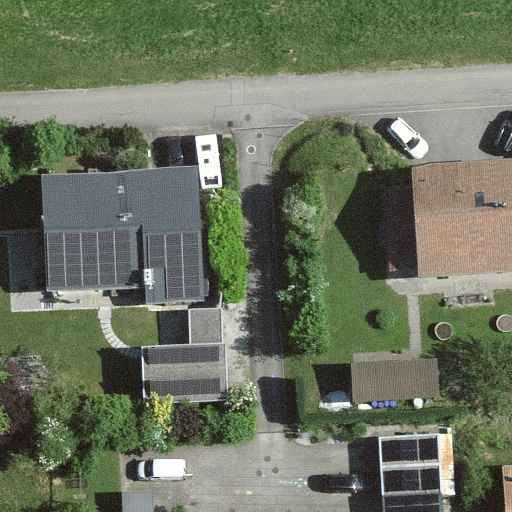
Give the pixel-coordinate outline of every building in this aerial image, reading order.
[(511,282),(511,177),(406,185),(407,195),(381,197),(386,280),(413,278),(414,289),(511,282)] [(193,188),(39,195),(44,304),(147,300),(148,314),(198,312),(193,188)] [(144,351),(145,404),(231,401),(230,348),(144,351)] [(428,374),(351,378),(353,409),(430,405),(428,374)] [(430,446),(377,448),(380,507),(433,504),(430,446)] [(511,511),(511,472),(500,473),(502,511),(511,511)]
